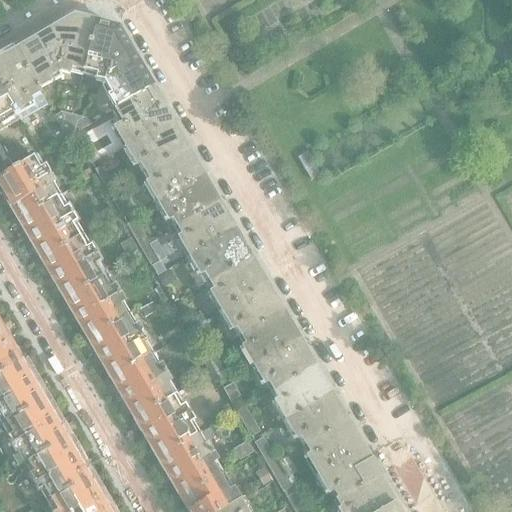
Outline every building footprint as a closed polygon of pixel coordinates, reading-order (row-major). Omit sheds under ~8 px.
[(84,71),(96,23),(74,18),(15,52),(38,91),(51,83),(48,79),(62,71),(73,74),(74,68),(84,71)] [(114,63),(132,53),(118,29),(96,23),(84,71),(94,74),(92,80),(104,83),(114,63)] [(38,91),(15,52),(0,61),(0,131),(20,119),(25,129),(33,125),(23,109),(31,104),(29,100),(40,93),(38,91)] [(153,88),(132,53),(114,63),(104,83),(110,94),(107,96),(115,110),(152,89),(153,88)] [(186,149),(179,136),(163,108),(164,107),(155,93),(152,89),(115,110),(111,113),(120,129),(116,132),(134,164),(139,161),(145,172),(186,149)] [(61,129),(65,118),(61,112),(54,117),(61,129)] [(66,138),(72,115),(61,112),(65,118),(61,129),(66,138)] [(77,122),(82,120),(84,118),(72,115),(66,138),(74,134),(77,122)] [(86,127),(82,120),(77,122),(74,134),(86,127)] [(100,159),(85,133),(79,137),(78,141),(91,164),(100,159)] [(0,177),(13,170),(0,147),(0,177)] [(218,203),(211,190),(186,149),(145,172),(152,183),(147,185),(167,219),(172,217),(178,227),(218,203)] [(22,164),(15,153),(7,157),(14,169),(22,164)] [(54,199),(48,188),(53,184),(44,168),(38,171),(31,159),(13,170),(0,177),(0,195),(5,192),(12,206),(10,207),(17,221),(54,199)] [(118,190),(104,165),(95,170),(109,195),(118,190)] [(132,214),(118,190),(109,195),(123,219),(132,214)] [(78,238),(71,227),(76,224),(67,208),(62,211),(54,199),(17,221),(25,234),(28,232),(35,246),(33,247),(40,260),(78,238)] [(250,258),(243,245),(218,203),(178,227),(184,238),(179,241),(199,274),(204,271),(210,282),(250,258)] [(150,244),(136,220),(127,225),(141,250),(150,244)] [(101,278),(95,267),(100,264),(90,248),(85,251),(78,238),(40,260),(48,274),(51,272),(59,285),(56,287),(64,300),(101,278)] [(130,239),(119,245),(129,262),(134,260),(140,256),(130,239)] [(161,263),(150,244),(141,250),(152,268),(161,263)] [(145,265),(140,256),(134,260),(139,268),(145,265)] [(282,313),(275,300),(250,258),(210,282),(216,292),(212,295),(231,329),(236,326),(242,336),(282,313)] [(176,281),(170,271),(158,278),(164,288),(176,281)] [(125,318),(118,307),(123,304),(114,288),(109,291),(101,278),(64,300),(72,313),(74,311),(82,325),(79,326),(87,340),(125,318)] [(156,312),(152,303),(141,310),(145,318),(156,312)] [(314,367),(307,354),(282,313),(242,336),(248,348),(244,351),(263,384),(268,381),(274,391),(314,367)] [(148,357),(142,346),(147,343),(137,327),(132,330),(125,318),(87,340),(95,353),(98,351),(105,364),(103,366),(110,379),(148,357)] [(0,373),(21,361),(13,349),(11,350),(4,339),(7,338),(0,325),(0,373)] [(192,344),(186,334),(180,338),(186,348),(192,344)] [(227,377),(214,354),(202,361),(215,383),(227,377)] [(171,396),(165,386),(170,383),(161,368),(156,371),(148,357),(110,379),(118,393),(121,391),(129,404),(126,406),(133,419),(171,396)] [(43,399),(36,387),(33,389),(26,376),(28,374),(21,361),(0,373),(0,414),(5,422),(43,399)] [(346,422),(339,409),(314,367),(274,391),(280,402),(276,405),(296,439),(300,436),(306,446),(327,433),(346,422)] [(240,397),(233,383),(223,389),(231,402),(240,397)] [(195,437),(189,427),(194,424),(184,407),(179,410),(171,396),(133,419),(141,432),(144,431),(152,444),(149,446),(157,459),(195,437)] [(66,439),(59,426),(56,428),(48,415),(51,413),(43,399),(5,422),(11,433),(7,436),(18,454),(22,452),(27,461),(66,439)] [(233,414),(228,405),(222,408),(227,418),(233,414)] [(260,432),(245,407),(236,412),(251,438),(260,432)] [(238,423),(233,414),(227,418),(232,426),(238,423)] [(380,476),(372,462),(370,463),(346,422),(327,433),(306,446),(312,457),(307,459),(317,476),(327,493),(331,490),(338,501),(379,477),(380,476)] [(217,475),(212,466),(217,463),(208,447),(203,450),(195,437),(157,459),(164,472),(167,470),(175,484),(172,485),(180,498),(217,475)] [(278,462),(264,438),(254,444),(268,468),(278,462)] [(89,477),(82,466),(81,465),(79,466),(71,453),(74,452),(66,439),(27,461),(34,473),(30,475),(41,494),(45,492),(50,500),(89,477)] [(292,487),(278,462),(268,468),(283,492),(292,487)] [(272,481),(264,468),(255,473),(263,487),(272,481)] [(240,501),(245,499),(237,485),(233,488),(225,474),(219,478),(217,475),(180,498),(188,511),(190,510),(191,511),(218,511),(239,500),(240,501)] [(109,511),(104,504),(101,505),(94,492),(96,490),(89,477),(50,500),(56,511),(109,511)] [(398,511),(385,490),(385,486),(379,477),(338,501),(343,509),(340,511),(398,511)] [(307,511),(296,493),(286,498),(294,511),(307,511)] [(246,511),(240,501),(239,500),(218,511),(246,511)]
